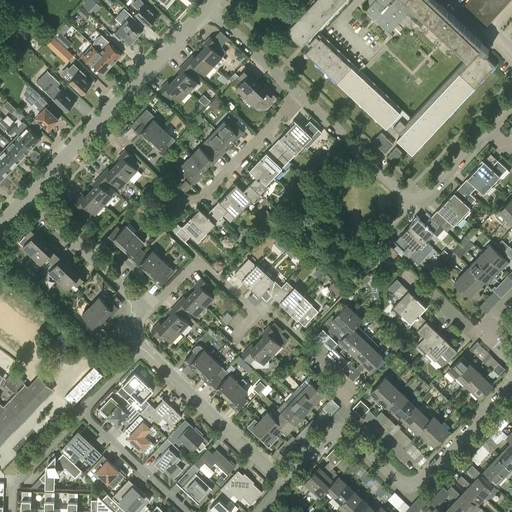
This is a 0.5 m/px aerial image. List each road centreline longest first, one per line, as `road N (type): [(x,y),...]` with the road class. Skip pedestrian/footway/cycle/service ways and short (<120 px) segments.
road 1 (residential): [(27,196),(206,7)]
road 2 (residential): [(487,130),(426,197),(411,199),(301,97)]
road 3 (residential): [(342,430),(410,484),(511,384)]
road 4 (residential): [(142,349),(282,475)]
road 5 (residential): [(27,196),(142,307)]
road 6 (residential): [(182,199),(205,193),(301,97)]
road 7 (residential): [(255,314),(197,259),(142,307)]
road 8 (residential): [(81,412),(186,511)]
road 9 (residential): [(301,97),(206,7)]
road 10 (residential): [(81,412),(11,486),(11,511)]
